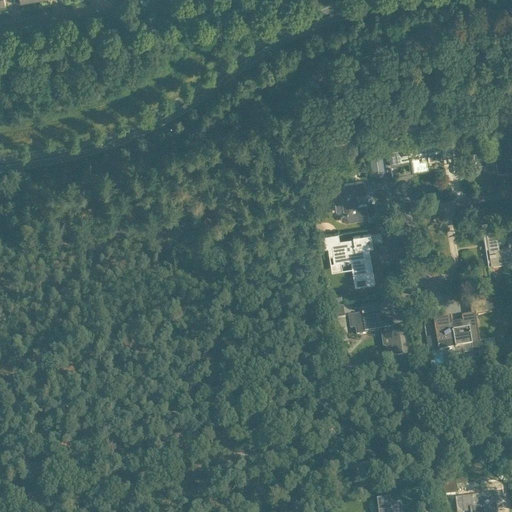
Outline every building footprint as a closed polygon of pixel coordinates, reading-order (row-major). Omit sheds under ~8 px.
[(503,128),(511,126),(511,113),(504,115),(501,116),(503,128)] [(416,147),(388,151),(390,162),(390,165),(391,165),(405,162),(405,161),(410,160),(412,172),(430,170),(427,155),(427,153),(441,151),(441,152),(442,158),(453,156),(452,147),(450,136),(439,138),(439,141),(416,145),(416,147)] [(511,170),(511,167),(507,136),(477,140),(479,153),(473,154),(475,164),(490,161),(489,157),(496,156),(498,173),(511,170)] [(358,205),(356,195),(364,193),(362,180),(344,183),(344,185),(343,185),(341,185),(340,185),(339,186),(338,186),(337,187),(336,188),(335,189),(334,190),(334,191),(333,192),(333,193),(333,195),(333,196),(333,197),(333,198),(333,199),(333,200),(334,200),(336,210),(339,212),(343,211),(343,214),(340,216),(341,220),(345,222),(359,219),(369,218),(366,203),(358,205)] [(499,248),(497,232),(495,220),(481,222),(485,248),(488,247),(491,265),(504,263),(505,268),(511,266),(511,234),(507,235),(509,246),(499,248)] [(375,244),(383,243),(381,232),(373,233),(375,244)] [(337,233),(317,236),(318,248),(319,247),(328,246),(331,245),(333,255),(334,262),(337,262),(341,262),(341,261),(346,261),(346,262),(349,261),(349,260),(353,259),(353,260),(356,278),(372,276),(373,275),(372,264),(370,264),(369,260),(370,260),(369,257),(370,257),(369,247),(369,246),(371,246),(373,246),(373,245),(371,245),(371,246),(370,243),(369,234),(371,234),(371,233),(353,236),(353,238),(340,240),(339,240),(338,239),(337,234),(337,233)] [(334,299),(328,300),(329,308),(336,307),(334,299)] [(487,314),(497,312),(502,312),(500,299),(485,301),(487,314)] [(344,307),(330,310),(332,320),(333,320),(337,347),(349,345),(345,318),(346,318),(344,307)] [(362,314),(349,316),(351,328),(356,328),(357,335),(365,333),(365,332),(380,330),(383,329),(386,348),(388,357),(402,354),(399,337),(397,327),(393,327),(392,316),(391,316),(382,318),(381,312),(364,315),(363,314),(362,314)] [(451,316),(433,319),(435,329),(437,343),(438,350),(455,348),(471,345),(473,354),(486,351),(484,341),(480,342),(475,316),(475,314),(462,316),(463,322),(452,323),(451,316)] [(456,481),(443,482),(444,495),(457,494),(456,486),(456,481)] [(494,493),(455,498),(456,511),(496,511),(496,510),(504,509),(502,492),(494,493)] [(401,511),(401,504),(390,505),(390,499),(376,500),(377,511),(401,511)]
